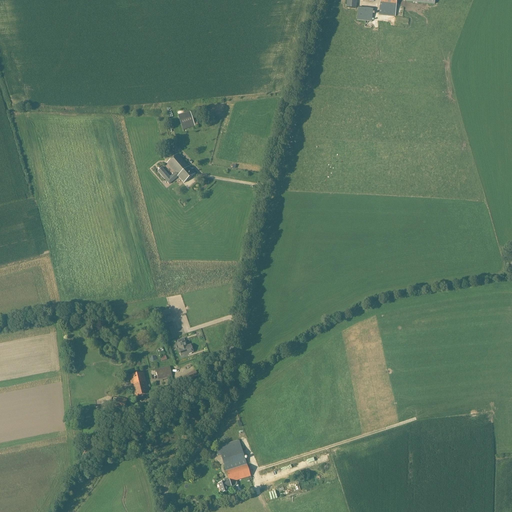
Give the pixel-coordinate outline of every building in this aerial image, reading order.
[(356,9),(357,0),(347,0),(346,8),(356,9)] [(397,0),(380,0),(379,14),(396,16),(397,0)] [(372,22),(373,8),(358,7),(357,21),(372,22)] [(183,131),(195,127),(190,112),(178,116),(183,131)] [(177,178),(178,177),(184,184),(195,175),(189,168),(178,155),(167,164),(175,173),(170,178),(162,168),(158,171),(169,184),(172,182),(177,178)] [(176,338),(172,327),(166,329),(170,341),(176,338)] [(186,341),(178,344),(179,349),(181,356),(187,354),(188,354),(193,353),(191,345),(187,346),(186,341)] [(172,376),(170,367),(156,370),(158,380),(172,376)] [(198,375),(195,370),(184,376),(187,382),(198,375)] [(149,394),(147,383),(147,382),(146,382),(144,373),(129,377),(132,387),(133,387),(136,397),(149,394)] [(125,411),(127,400),(117,397),(114,408),(125,411)] [(143,428),(149,426),(145,408),(139,410),(143,428)] [(221,455),(226,472),(247,465),(239,441),(218,447),(221,455)] [(328,454),(305,460),(307,467),(330,462),(328,454)] [(251,477),(247,465),(226,472),(228,480),(229,484),(230,483),(251,477)] [(228,492),(227,488),(231,487),(230,483),(229,484),(228,480),(225,482),(225,483),(219,485),(222,494),(228,492)]
